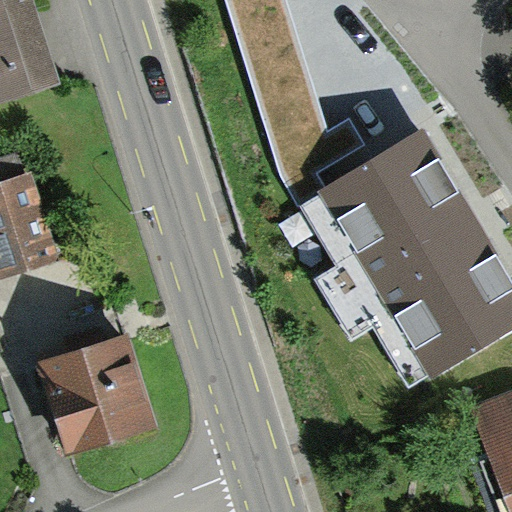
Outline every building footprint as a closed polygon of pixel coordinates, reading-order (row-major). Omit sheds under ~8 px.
[(0,0),(0,113),(63,94),(34,0),(0,0)] [(226,0),(281,175),(300,207),(328,190),(319,174),(368,145),(351,118),(327,130),(285,0),(226,0)] [(328,190),(300,207),(334,264),(312,278),(349,340),(375,325),(410,384),(511,323),(511,285),(422,135),(328,190)] [(0,282),(58,264),(23,153),(0,160),(0,282)] [(116,345),(31,376),(65,466),(149,435),(116,345)] [(511,511),(511,396),(471,412),(509,511),(511,511)]
